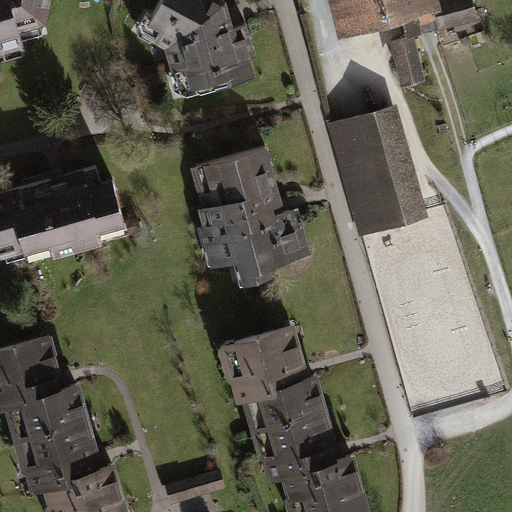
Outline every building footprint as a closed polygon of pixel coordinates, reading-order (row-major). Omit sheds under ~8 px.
[(58,0),(0,0),(0,68),(32,60),(27,43),(48,38),(58,0)] [(241,0),(160,0),(145,24),(178,46),(186,88),(260,70),(245,2),(241,0)] [(335,0),(343,27),(405,11),(411,34),(476,17),(471,0),(335,0)] [(407,46),(418,87),(428,84),(418,43),(407,46)] [(393,111),(335,127),(363,227),(421,211),(393,111)] [(276,149),(197,170),(223,268),(254,260),(261,289),(289,281),(287,271),(317,263),(310,236),(300,238),(292,209),(276,149)] [(0,187),(0,251),(32,241),(42,268),(140,234),(121,168),(102,181),(92,161),(0,187)] [(299,336),(229,351),(243,414),(266,409),(284,491),(298,488),(303,511),(394,511),(382,453),(355,459),(353,446),(336,370),(308,376),(307,370),(299,336)] [(60,345),(0,358),(0,408),(3,423),(26,418),(44,501),(59,498),(62,511),(153,511),(142,463),(116,468),(113,454),(97,380),(69,386),(67,380),(60,345)] [(225,472),(171,489),(177,507),(231,490),(225,472)]
